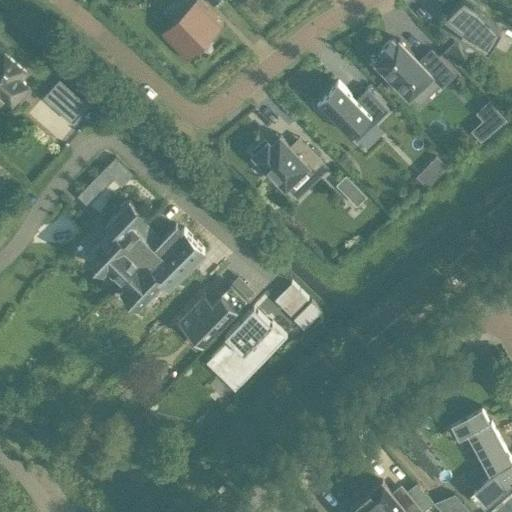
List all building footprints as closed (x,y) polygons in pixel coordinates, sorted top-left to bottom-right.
[(195,0),(162,33),(188,59),(224,25),(200,0),(195,0)] [(469,0),(460,0),(444,16),(462,29),(460,34),(488,51),(502,29),(480,6),(469,0)] [(442,84),(455,72),(431,48),(420,59),(399,38),(396,41),(392,36),(380,48),(384,52),(376,60),(409,95),(431,73),(442,84)] [(453,40),(443,50),(457,64),(466,57),(458,43),(453,40)] [(3,53),(0,50),(0,87),(12,98),(32,75),(5,51),(3,53)] [(338,79),(313,103),(328,118),(332,114),(357,139),(389,108),(367,86),(356,97),(338,79)] [(73,121),(88,103),(78,94),(62,112),(73,121)] [(471,128),(481,139),(507,118),(489,99),(477,111),(483,118),(471,128)] [(271,142),(268,139),(266,140),(264,138),(253,149),(255,151),(253,153),(285,186),(307,165),(314,172),(324,163),(304,142),(296,151),(280,134),(271,142)] [(416,174),(427,185),(448,165),(437,154),(416,174)] [(0,159),(0,187),(13,169),(0,159)] [(102,166),(91,178),(101,188),(112,175),(102,166)] [(336,183),(356,204),(366,195),(346,174),(336,183)] [(112,227),(88,252),(91,255),(91,259),(96,265),(101,264),(104,267),(106,264),(112,270),(112,273),(117,278),(120,278),(125,283),(123,286),(126,289),(126,293),(131,299),(136,298),(139,301),(163,277),(170,283),(205,247),(184,226),(182,229),(176,223),(155,245),(140,230),(147,222),(140,215),(143,211),(129,198),(128,199),(124,200),(120,204),(120,207),(106,222),(112,227)] [(205,292),(178,319),(202,343),(247,297),(231,281),(213,300),(205,292)] [(247,282),(241,288),(249,295),(254,289),(247,282)] [(312,298),(294,316),(304,326),(322,308),(312,298)] [(229,336),(208,358),(222,373),(229,366),(237,374),(269,340),(275,346),(287,334),(272,319),(255,302),(248,309),(225,332),(229,336)] [(482,404),(451,421),(459,436),(468,432),(490,473),(471,489),(484,504),(511,480),(511,462),(511,461),(511,460),(511,456),(490,417),(489,417),(482,404)] [(371,489),(364,494),(378,511),(425,511),(407,489),(397,497),(384,481),(383,479),(380,481),(371,489)] [(472,511),(463,501),(450,511),(511,511),(511,492),(489,511),(472,511)] [(378,511),(364,494),(357,500),(348,508),(345,510),(346,511),(378,511)]
